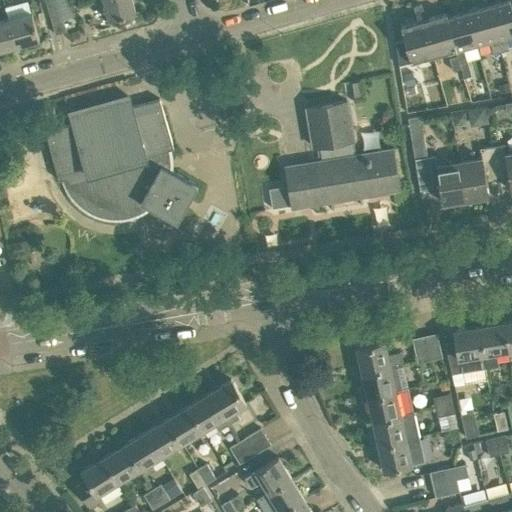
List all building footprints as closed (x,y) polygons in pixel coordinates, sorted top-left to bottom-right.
[(45,0),(48,10),(70,4),(69,0),(45,0)] [(85,0),(88,9),(101,5),(99,0),(85,0)] [(131,0),(102,0),(109,20),(135,13),(131,0)] [(511,9),(509,0),(489,6),(501,51),(509,49),(505,38),(511,36),(511,9)] [(74,15),(70,4),(48,10),(55,34),(66,30),(63,18),(74,15)] [(432,56),(422,19),(419,10),(423,9),(421,4),(413,6),(417,21),(400,26),(404,39),(395,43),(399,65),(432,56)] [(489,6),(468,12),(478,46),(490,42),(493,54),(501,51),(489,6)] [(478,46),(468,12),(447,18),(456,49),(460,63),(467,61),(464,49),(478,46)] [(31,13),(7,19),(15,46),(39,39),(31,13)] [(446,13),(422,19),(432,56),(455,50),(456,49),(447,18),(446,13)] [(7,19),(0,21),(0,50),(15,46),(7,19)] [(456,49),(455,50),(455,52),(456,52),(457,56),(449,58),(452,70),(461,68),(460,63),(456,49)] [(350,81),(353,97),(361,96),(359,80),(350,81)] [(508,83),(498,85),(500,94),(510,91),(508,83)] [(59,180),(66,178),(68,182),(69,185),(71,189),(73,192),(75,195),(78,198),(80,201),(83,204),(86,206),(90,208),(93,210),(97,211),(100,213),(104,214),(108,214),(112,215),(116,215),(120,215),(123,214),(127,214),(131,213),(129,207),(143,203),(177,222),(198,185),(167,168),(168,164),(168,161),(167,157),(167,153),(166,150),(173,148),(159,99),(131,107),(129,97),(127,97),(127,98),(72,113),(70,113),(73,123),(45,131),(59,180)] [(313,146),(321,161),(285,167),(292,206),(330,200),(329,195),(358,190),(359,195),(398,189),(391,149),(355,155),(347,101),(307,108),(313,146)] [(456,124),(469,122),(467,110),(454,113),(456,124)] [(411,132),(422,130),(420,116),(408,118),(411,132)] [(511,190),(511,152),(506,154),(504,143),(492,145),(496,173),(508,171),(511,191),(511,190)] [(496,173),(492,145),(479,148),(481,158),(459,161),(465,198),(488,195),(484,175),(496,173)] [(435,156),(414,160),(418,186),(433,183),(434,191),(440,190),(442,202),(465,198),(459,161),(436,165),(435,156)] [(511,319),(503,322),(507,350),(511,349),(511,319)] [(507,350),(503,322),(478,326),(485,368),(498,365),(496,352),(507,350)] [(485,368),(478,326),(453,330),(455,341),(445,342),(452,373),(485,368)] [(424,335),(429,359),(442,356),(436,332),(424,335)] [(429,359),(424,335),(412,337),(417,362),(429,359)] [(361,372),(402,363),(400,350),(387,353),(384,341),(355,347),(361,372)] [(402,363),(361,372),(363,383),(360,384),(361,385),(358,386),(360,397),(408,387),(402,363)] [(208,391),(228,424),(239,417),(235,410),(246,403),(230,378),(208,391)] [(258,404),(267,401),(262,384),(252,388),(258,404)] [(408,387),(360,397),(363,409),(366,409),(366,410),(369,409),(372,420),(413,411),(408,387)] [(208,391),(187,404),(203,430),(213,424),(217,430),(228,424),(208,391)] [(435,407),(453,403),(450,392),(433,396),(435,407)] [(457,427),(453,403),(435,407),(437,416),(438,416),(441,430),(457,427)] [(187,404),(165,417),(181,443),(203,430),(187,404)] [(466,437),(479,434),(473,410),(460,413),(466,437)] [(419,435),(413,411),(372,420),(377,444),(419,435)] [(504,411),(494,413),(498,429),(507,427),(504,411)] [(165,417),(144,430),(160,456),(181,443),(165,417)] [(238,441),(247,458),(270,443),(260,427),(238,441)] [(160,456),(144,430),(123,443),(139,469),(143,476),(154,469),(150,462),(160,456)] [(505,434),(495,436),(499,453),(509,451),(505,434)] [(419,435),(377,444),(383,469),(424,460),(419,435)] [(499,453),(495,436),(485,438),(489,456),(499,453)] [(247,458),(238,441),(228,447),(238,464),(247,458)] [(123,443),(101,456),(117,482),(139,469),(123,443)] [(467,451),(469,460),(476,458),(473,450),(467,451)] [(117,482),(101,456),(79,470),(85,479),(75,485),(87,505),(98,498),(96,495),(117,482)] [(267,491),(290,477),(277,456),(242,478),(248,488),(260,480),(267,491)] [(206,462),(198,467),(206,482),(215,477),(206,462)] [(454,465),(457,478),(468,476),(465,463),(454,465)] [(457,478),(454,465),(429,471),(432,484),(457,478)] [(206,482),(198,467),(189,472),(198,488),(206,482)] [(290,477),(267,491),(280,511),(303,498),(290,477)] [(459,490),(457,478),(432,484),(435,495),(459,490)] [(152,488),(160,503),(170,497),(161,482),(152,488)] [(160,503),(152,488),(143,493),(152,508),(160,503)] [(226,511),(233,511),(236,510),(251,501),(244,489),(221,504),(226,511)] [(511,511),(511,502),(509,491),(485,498),(489,511),(511,511)] [(311,511),(303,498),(280,511),(279,511),(311,511)] [(489,511),(485,498),(462,505),(464,511),(489,511)] [(464,511),(462,505),(461,502),(446,507),(442,511),(464,511)]
